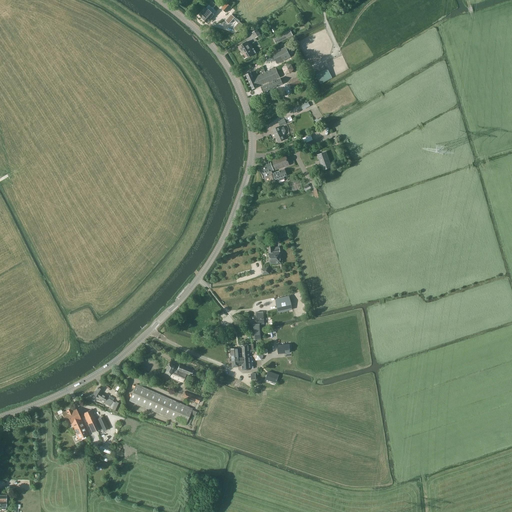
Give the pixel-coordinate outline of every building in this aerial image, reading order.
[(222,9),(226,13),(231,7),(226,3),(222,9)] [(214,14),(215,12),(212,9),(211,10),(210,9),(210,10),(207,8),(203,12),(200,15),(204,19),(207,22),(214,15),(214,14)] [(232,28),(238,34),(243,30),(237,23),(232,28)] [(252,32),(255,38),(261,35),(257,29),(252,32)] [(290,30),(274,39),(276,44),(293,35),(290,30)] [(254,54),(249,44),(247,42),(238,47),(241,51),(242,51),(243,53),(245,52),(248,57),(254,54)] [(277,64),(291,57),(286,47),(272,54),(277,64)] [(255,81),(257,87),(260,86),(261,86),(261,87),(263,93),(283,84),(281,78),(280,78),(280,77),(276,68),(258,76),(259,79),(258,79),(258,80),(255,81)] [(315,74),(319,80),(321,84),(332,78),(327,68),(315,74)] [(257,87),(255,81),(258,80),(258,79),(259,79),(258,76),(254,78),(251,72),(246,74),(252,89),(257,87)] [(290,82),(288,83),(291,87),(305,80),(303,75),(289,81),(290,82)] [(286,123),(292,120),(291,116),(284,119),(278,122),(280,126),(286,123)] [(284,127),(280,128),(279,126),(272,130),(274,133),(275,133),(277,138),(276,138),(278,142),(285,139),(283,135),(286,131),(284,127)] [(326,152),(318,155),(323,170),(332,167),(326,152)] [(272,173),(274,172),(274,170),(289,165),(286,155),(270,161),(259,165),(264,179),(272,176),(272,173)] [(274,172),(272,173),(272,176),(274,180),(278,179),(278,181),(284,179),(284,177),(287,175),(285,169),(274,172)] [(270,264),(281,263),(280,248),(280,249),(279,247),(273,248),(272,244),(268,245),(270,264)] [(259,324),(264,324),(263,312),(256,312),(257,324),(254,324),(255,330),(254,330),(254,339),(261,339),(259,324)] [(241,357),(251,356),(251,351),(253,351),(253,344),(239,345),(240,348),(240,350),(241,350),(241,352),(240,352),(241,357)] [(289,345),(278,346),(279,354),(290,353),(289,345)] [(232,358),(241,357),(240,352),(241,352),(241,350),(240,350),(240,348),(231,349),(232,358)] [(253,356),(256,360),(261,360),(264,355),(261,351),(256,351),(253,356)] [(241,357),(232,358),(233,367),(239,367),(239,365),(243,364),(244,369),(252,369),(251,356),(241,357)] [(191,376),(193,370),(179,365),(178,368),(174,366),(169,363),(164,373),(169,376),(183,382),(186,374),(191,376)] [(277,380),(279,375),(268,372),(267,376),(277,380)] [(186,425),(193,409),(136,384),(129,401),(186,425)] [(105,403),(110,406),(113,401),(108,398),(107,398),(101,394),(103,391),(98,388),(94,394),(104,401),(105,401),(106,402),(105,403)] [(198,403),(200,398),(184,392),(182,397),(198,403)] [(113,409),(115,410),(117,411),(121,404),(116,402),(113,409)] [(76,408),(71,411),(70,408),(66,410),(67,411),(62,413),(65,421),(69,419),(78,439),(88,435),(76,408)] [(92,433),(100,429),(91,410),(84,413),(92,433)] [(103,431),(109,429),(103,416),(98,419),(103,431)]
